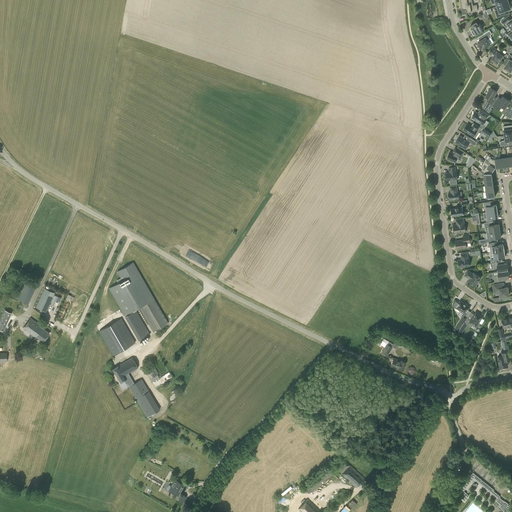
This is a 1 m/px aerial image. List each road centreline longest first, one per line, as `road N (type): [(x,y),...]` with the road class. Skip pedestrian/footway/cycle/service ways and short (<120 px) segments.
road 1 (unclassified): [(453,400),(442,388),(387,372),(217,287),(13,165),(0,147)]
road 2 (residential): [(511,305),(489,306),(453,281),(435,168),(488,73)]
road 3 (track): [(190,511),(210,477),(332,345)]
road 4 (track): [(453,400),(383,482),(355,491),(336,511)]
